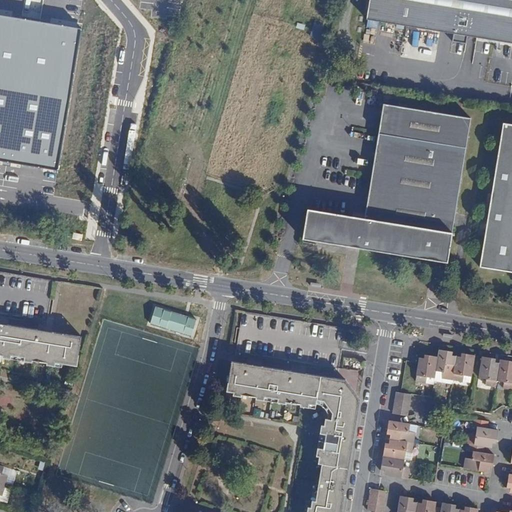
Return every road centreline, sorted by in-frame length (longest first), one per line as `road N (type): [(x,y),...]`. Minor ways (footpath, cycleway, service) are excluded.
road 1 (residential): [(224,286),(511,333)]
road 2 (residential): [(224,286),(163,506)]
road 3 (residential): [(0,249),(224,286)]
